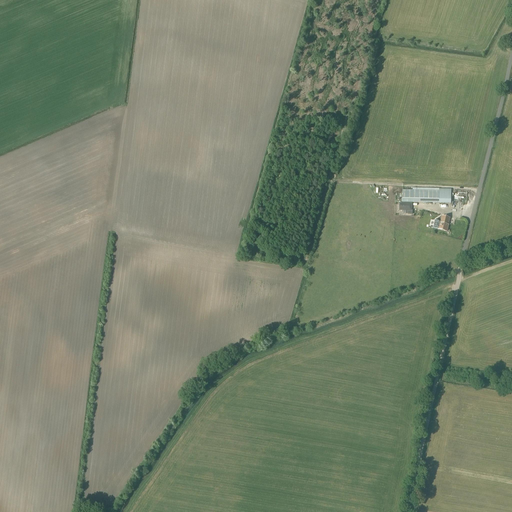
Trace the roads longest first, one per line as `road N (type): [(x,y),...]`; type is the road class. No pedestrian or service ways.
road 1 (unclassified): [(407,511),(511,53)]
road 2 (track): [(362,0),(344,61),(342,134),(306,257),(255,253)]
road 3 (track): [(331,181),(479,191)]
